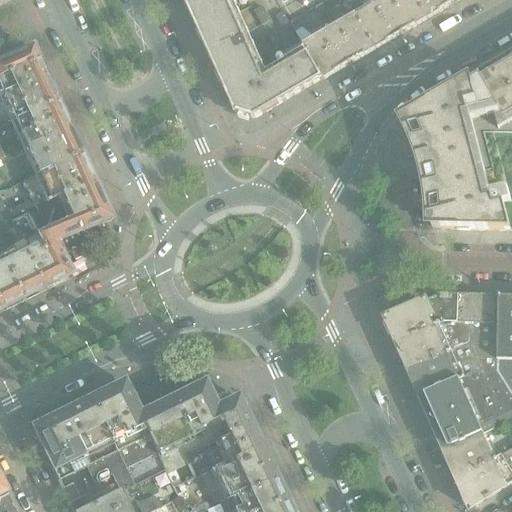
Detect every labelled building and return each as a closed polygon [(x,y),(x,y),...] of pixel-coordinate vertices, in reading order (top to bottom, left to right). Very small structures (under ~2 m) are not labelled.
[(230,0),(184,0),(184,2),(235,115),(254,121),(323,81),(308,55),(264,80),(229,1),(230,0)] [(427,20),(415,0),(375,0),(364,7),(366,11),(356,17),(375,50),(427,20)] [(415,0),(427,20),(461,0),(415,0)] [(261,26),(269,22),(261,8),(253,12),(261,26)] [(291,27),(283,13),(275,17),(283,32),(291,27)] [(323,81),(375,50),(356,17),(347,22),(345,18),(311,38),(313,42),(303,47),(308,55),(323,81)] [(275,32),(267,36),(275,51),(283,46),(275,32)] [(302,46),(297,37),(290,42),(294,50),(295,50),(302,46)] [(27,51),(0,63),(0,93),(1,96),(1,97),(13,123),(56,104),(44,78),(32,53),(27,51)] [(511,53),(404,117),(412,132),(419,148),(425,166),(427,174),(431,193),(433,212),(433,231),(511,232),(510,230),(511,229),(511,53)] [(56,104),(13,123),(25,149),(38,177),(80,157),(67,129),(61,117),(56,104)] [(30,201),(4,213),(13,230),(20,246),(33,240),(32,237),(46,230),(53,243),(58,241),(105,222),(107,216),(92,183),(80,157),(38,177),(22,184),(30,201)] [(0,258),(20,300),(42,289),(69,276),(61,260),(66,258),(58,241),(53,243),(46,230),(32,237),(33,240),(20,246),(13,230),(4,213),(0,203),(0,258)] [(90,253),(86,245),(69,253),(73,261),(90,253)] [(0,309),(20,300),(0,258),(0,309)] [(422,303),(384,320),(395,345),(408,372),(420,399),(459,382),(469,377),(471,379),(496,373),(498,298),(498,296),(441,295),(422,303)] [(511,298),(501,298),(500,296),(499,297),(498,298),(496,374),(511,398),(511,298)] [(459,382),(420,399),(432,426),(443,453),(483,435),(511,420),(511,398),(496,374),(496,373),(471,379),(469,377),(459,382)] [(157,455),(130,399),(125,388),(118,385),(36,426),(33,433),(57,481),(85,467),(94,485),(112,476),(116,484),(121,494),(134,487),(129,477),(154,464),(151,458),(157,455)] [(222,423),(212,401),(205,388),(198,385),(143,413),(134,396),(130,399),(157,455),(189,440),(188,437),(213,425),(214,427),(222,423)] [(274,478),(260,449),(236,398),(226,403),(223,396),(212,401),(222,423),(227,433),(217,437),(219,442),(214,445),(217,451),(209,455),(216,469),(215,470),(228,499),(274,478)] [(511,484),(511,450),(494,461),(483,435),(443,453),(469,511),(511,484)] [(196,464),(191,454),(185,457),(190,467),(196,464)] [(290,511),(274,478),(228,499),(216,505),(218,511),(290,511)] [(128,511),(120,495),(121,494),(116,484),(101,491),(105,499),(95,505),(80,511),(128,511)] [(80,511),(95,505),(89,493),(79,499),(72,485),(62,490),(72,511),(80,511)] [(0,511),(14,511),(6,496),(0,499),(0,511)] [(186,511),(180,498),(172,502),(176,511),(186,511)]
